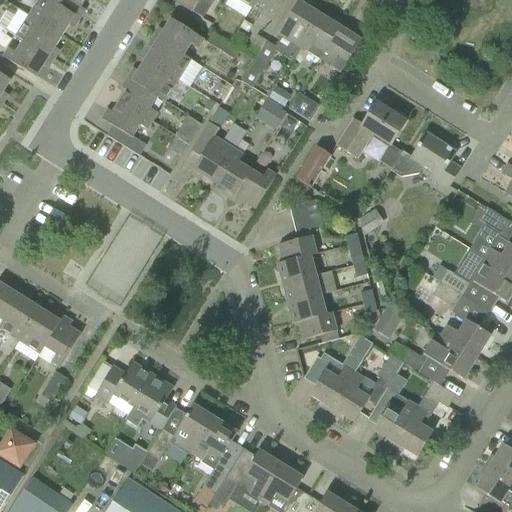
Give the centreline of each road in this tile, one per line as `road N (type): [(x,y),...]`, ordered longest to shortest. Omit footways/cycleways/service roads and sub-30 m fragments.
road 1 (residential): [(267,418),(237,275),(58,149)]
road 2 (residential): [(390,0),(405,13),(402,58),(419,89),(497,133),(511,118)]
road 3 (residential): [(413,511),(267,418)]
road 4 (residential): [(58,149),(66,104),(133,0)]
road 5 (residential): [(267,418),(133,333)]
road 6 (residential): [(511,399),(443,511)]
